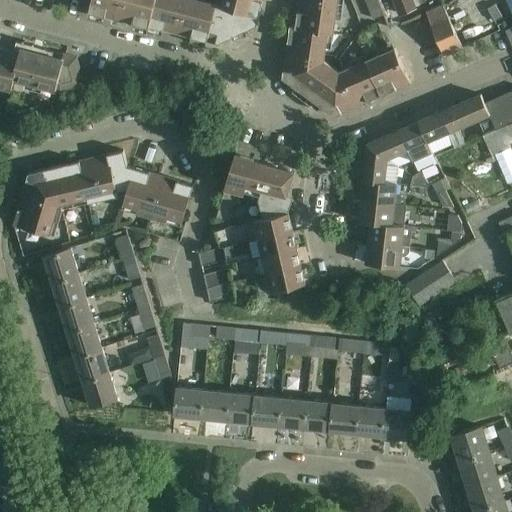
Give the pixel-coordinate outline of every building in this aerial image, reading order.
[(91,0),(89,11),(113,17),(112,22),(123,25),(125,20),(173,33),(177,17),(185,19),(181,35),(217,44),(256,26),(262,0),(223,0),(222,6),(200,0),(91,0)] [(282,78),(295,88),(334,117),(410,84),(395,48),(338,73),(324,61),(328,33),(333,34),(338,0),(316,0),(315,5),(299,2),(295,27),(290,26),(286,52),(303,54),(301,63),(285,61),(282,78)] [(365,0),(373,19),(384,15),(377,0),(365,0)] [(415,8),(411,0),(394,0),(400,14),(415,8)] [(488,9),(494,21),(502,17),(495,5),(488,9)] [(426,13),(431,25),(449,16),(444,6),(426,13)] [(454,30),(449,16),(431,25),(444,56),(463,48),(454,30)] [(0,87),(11,90),(14,80),(60,93),(84,86),(76,58),(63,54),(62,59),(52,57),(54,52),(42,49),(41,54),(20,49),(18,58),(8,56),(9,50),(0,47),(0,87)] [(511,101),(508,93),(497,98),(508,124),(511,121),(511,101)] [(481,95),(450,108),(458,128),(459,128),(471,123),(490,115),(485,103),(481,95)] [(497,98),(485,103),(490,115),(496,129),(508,124),(497,98)] [(450,108),(419,122),(427,141),(428,141),(449,132),(455,146),(465,142),(459,128),(458,128),(450,108)] [(511,121),(508,124),(496,129),(481,136),(489,154),(509,145),(508,142),(511,140),(511,121)] [(419,122),(399,130),(409,149),(408,150),(413,161),(433,152),(428,141),(427,141),(419,122)] [(399,130),(368,144),(387,159),(408,150),(409,149),(399,130)] [(367,144),(363,180),(386,182),(386,181),(387,159),(368,144),(367,144)] [(13,224),(32,229),(47,234),(51,221),(57,223),(60,211),(59,205),(70,202),(71,208),(117,197),(116,191),(125,189),(121,204),(136,208),(134,213),(168,223),(169,218),(182,221),(193,185),(167,178),(163,193),(154,191),(159,175),(127,166),(123,151),(97,157),(101,173),(93,175),(89,159),(28,173),(23,190),(39,195),(37,203),(21,198),(13,224)] [(224,189),(243,194),(253,159),(235,154),(224,189)] [(254,160),(253,159),(243,194),(244,194),(247,184),(261,189),(261,188),(272,191),(279,168),(254,161),(254,160)] [(294,172),(280,168),(280,169),(279,168),(272,191),(286,196),(286,195),(294,172)] [(421,172),(416,177),(426,185),(427,181),(421,172)] [(426,185),(416,177),(415,178),(413,186),(426,187),(426,185)] [(363,180),(361,201),(401,205),(402,195),(396,195),(398,182),(386,181),(386,182),(363,180)] [(432,184),(437,192),(444,188),(440,180),(432,184)] [(254,221),(254,222),(288,214),(288,213),(293,197),(286,195),(286,196),(272,191),(261,188),(261,189),(258,199),(263,219),(254,221)] [(444,188),(437,192),(444,206),(453,206),(444,188)] [(358,222),(370,223),(370,222),(393,225),(393,224),(404,225),(406,205),(401,205),(361,201),(358,222)] [(511,213),(498,220),(504,233),(511,228),(511,213)] [(254,222),(258,239),(292,231),(288,214),(254,222)] [(449,215),(447,230),(462,231),(463,224),(462,224),(458,216),(449,215)] [(370,223),(368,243),(410,247),(412,226),(404,225),(393,224),(393,225),(370,222),(370,223)] [(462,231),(447,230),(447,231),(452,231),(451,239),(440,238),(438,255),(461,241),(462,231)] [(258,239),(262,257),(296,249),(292,231),(258,239)] [(127,235),(116,239),(123,259),(134,256),(127,235)] [(410,247),(368,243),(366,264),(399,267),(401,252),(405,253),(409,250),(410,247)] [(44,256),(52,281),(79,273),(71,247),(44,256)] [(198,253),(201,266),(226,261),(223,249),(219,250),(219,248),(198,253)] [(262,257),(266,274),(300,266),(296,249),(262,257)] [(426,257),(434,258),(435,250),(426,249),(426,257)] [(140,277),(134,256),(123,259),(129,280),(140,277)] [(406,285),(419,306),(456,283),(442,262),(406,285)] [(300,266),(266,274),(271,293),(305,285),(300,266)] [(227,269),(203,275),(207,288),(230,283),(227,269)] [(52,281),(60,306),(87,298),(79,273),(52,281)] [(233,297),(230,283),(207,288),(210,302),(233,297)] [(149,306),(143,285),(131,288),(138,310),(149,306)] [(511,294),(494,302),(508,334),(511,332),(511,294)] [(60,306),(68,332),(95,323),(87,298),(60,306)] [(155,326),(149,306),(138,310),(144,330),(155,326)] [(68,332),(75,356),(102,347),(95,323),(68,332)] [(209,326),(191,324),(190,335),(208,337),(209,326)] [(235,328),(217,327),(216,338),(234,340),(235,328)] [(261,331),(235,328),(234,340),(260,343),(261,331)] [(169,329),(159,332),(171,367),(181,364),(169,329)] [(287,334),(261,331),(260,343),(286,345),(287,334)] [(164,355),(158,334),(147,338),(153,359),(164,355)] [(287,334),(286,345),(287,345),(286,355),(312,357),(314,336),(287,334)] [(314,336),(312,357),(337,360),(338,350),(339,339),(314,336)] [(365,342),(339,339),(338,350),(364,352),(365,342)] [(384,344),(365,342),(364,352),(383,354),(384,344)] [(75,356),(83,381),(110,372),(102,347),(75,356)] [(166,361),(164,355),(153,359),(160,379),(171,377),(166,361)] [(385,381),(398,382),(399,363),(387,362),(385,381)] [(110,372),(83,381),(91,406),(118,397),(110,372)] [(174,415),(200,418),(203,389),(177,386),(174,415)] [(200,418),(226,420),(229,391),(203,389),(200,418)] [(226,420),(252,423),(255,394),(229,391),(226,420)] [(252,423),(278,425),(281,397),(255,394),(252,423)] [(278,425),(304,428),(307,399),(281,397),(278,425)] [(304,428),(330,431),(333,402),(307,399),(304,428)] [(330,431),(356,433),(358,405),(333,402),(330,431)] [(356,433),(381,436),(384,407),(358,405),(356,433)] [(384,407),(381,436),(408,439),(411,410),(384,407)] [(451,436),(459,461),(489,452),(481,426),(451,436)] [(511,434),(509,427),(497,432),(504,447),(511,443),(511,434)] [(459,461),(467,485),(497,476),(489,452),(459,461)] [(467,485),(474,510),(504,501),(497,476),(467,485)] [(474,510),(474,511),(508,511),(504,501),(474,510)]
